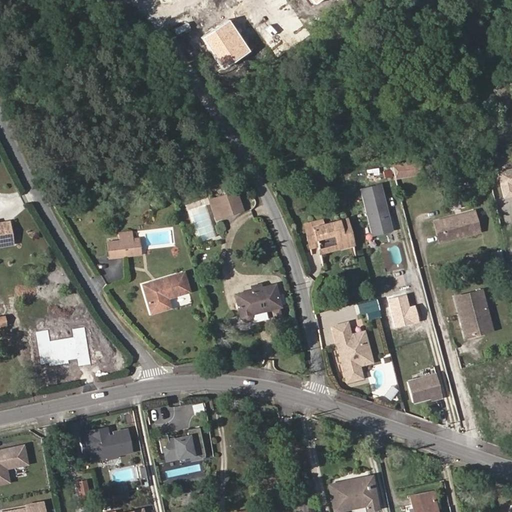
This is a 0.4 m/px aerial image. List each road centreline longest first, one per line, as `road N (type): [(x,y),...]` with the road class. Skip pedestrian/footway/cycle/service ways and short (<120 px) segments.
road 1 (residential): [(313,400),(315,348),(301,284),(268,196),(156,18)]
road 2 (residential): [(156,385),(85,282),(0,118)]
road 3 (unknown): [(473,441),(439,352),(401,202)]
road 4 (tertiary): [(313,400),(511,468)]
road 5 (tertiary): [(0,418),(156,385)]
road 6 (tertiary): [(156,385),(242,382),(313,400)]
road 7 (unknown): [(210,380),(226,430),(228,511)]
road 8 (unknown): [(286,391),(309,511)]
